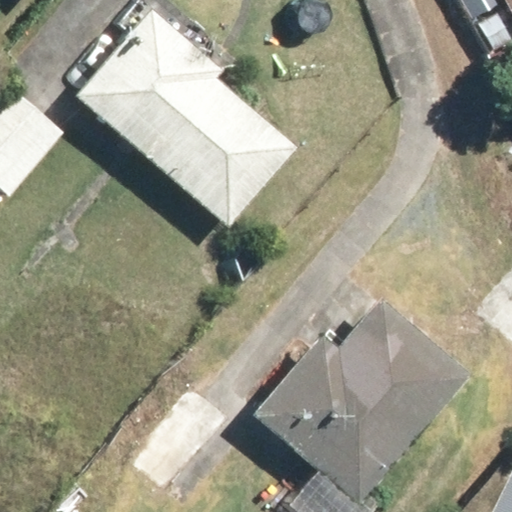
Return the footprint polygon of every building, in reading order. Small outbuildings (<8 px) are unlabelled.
[(511,0),(497,0),(511,25),(511,0)] [(142,12),(70,93),(220,225),(292,144),(142,12)] [(0,190),(4,194),(55,132),(0,87),(0,190)] [(511,268),(475,314),(511,344),(511,268)] [(358,500),(464,374),(370,296),(325,348),(311,336),(249,409),(358,500)] [(130,458),(171,493),(235,419),(193,384),(130,458)] [(511,511),(511,477),(493,511),(511,511)]
